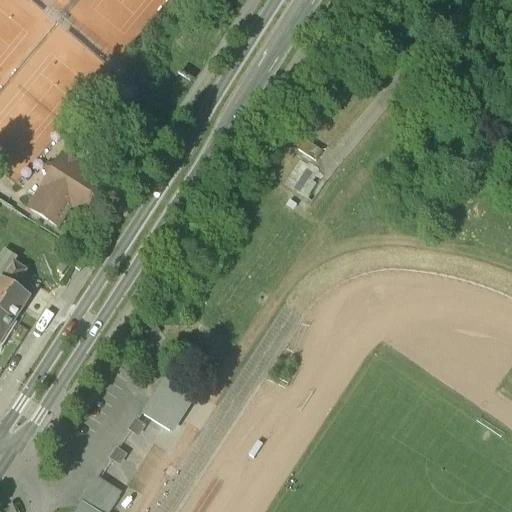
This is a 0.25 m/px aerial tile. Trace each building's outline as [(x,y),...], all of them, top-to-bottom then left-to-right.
[(0,161),(4,165),(48,117),(37,106),(26,118),(10,103),(0,114),(0,161)] [(320,150),(302,139),(297,148),(314,159),(320,150)] [(46,177),(27,205),(56,224),(68,204),(80,212),(101,179),(61,153),(56,161),(42,165),(46,177)] [(305,163),(298,159),(284,181),(306,196),(321,174),(316,171),(316,167),(306,161),(305,163)] [(12,260),(1,276),(0,275),(0,310),(12,318),(23,303),(24,303),(30,293),(20,286),(19,287),(13,284),(24,268),(12,260)] [(0,310),(0,339),(3,335),(2,334),(12,318),(0,310)] [(148,414),(189,429),(204,388),(163,373),(148,414)] [(114,493),(96,481),(83,501),(99,511),(106,511),(115,499),(112,496),(114,493)] [(99,511),(83,501),(75,511),(99,511)]
